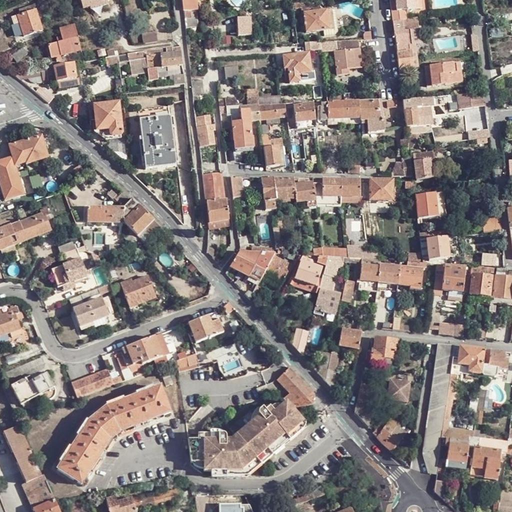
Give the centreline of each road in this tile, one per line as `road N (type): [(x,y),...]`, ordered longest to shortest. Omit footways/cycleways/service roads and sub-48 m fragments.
road 1 (residential): [(0,287),(20,285),(51,345),(70,355),(229,290)]
road 2 (tertiary): [(229,290),(143,196),(39,108)]
road 3 (residential): [(511,346),(370,332),(343,418)]
road 4 (residential): [(176,0),(203,222)]
road 5 (residential): [(190,472),(205,481),(276,482),(351,427)]
road 6 (residential): [(492,116),(511,264)]
